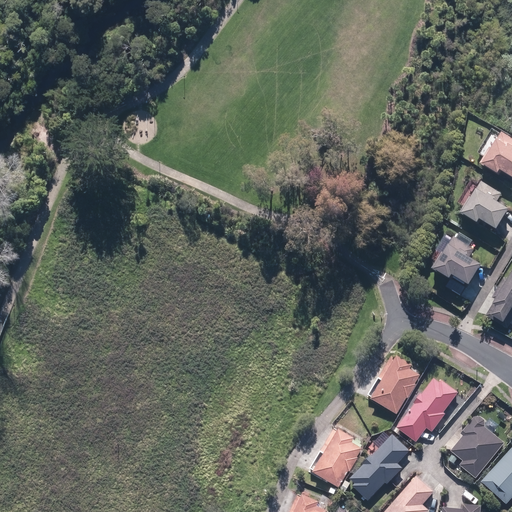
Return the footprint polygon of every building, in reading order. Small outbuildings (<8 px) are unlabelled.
[(511,140),(497,132),(476,167),(494,178),(497,173),(511,181),(511,140)] [(479,182),(469,198),(468,197),(458,214),(475,224),(478,219),(495,230),(507,209),(495,202),(499,194),(479,182)] [(473,251),(451,237),(441,254),(440,253),(430,269),(447,280),(450,276),(466,285),(479,265),(468,259),(473,251)] [(511,264),(482,316),(501,327),(511,307),(511,264)] [(411,365),(396,356),(393,359),(391,357),(377,379),(381,381),(370,399),(396,414),(406,398),(414,385),(413,384),(418,375),(408,369),(411,365)] [(397,429),(416,443),(426,429),(431,433),(445,415),(442,413),(457,393),(440,380),(438,383),(433,379),(421,395),(420,394),(412,404),(414,405),(397,429)] [(460,466),(475,478),(504,443),(484,427),(484,420),(480,417),(474,418),(461,434),(463,436),(451,452),(463,462),(460,466)] [(354,438),(338,429),(337,430),(334,428),(321,451),(324,452),(313,472),(338,487),(348,471),(349,471),(357,458),(356,457),(361,448),(351,442),(354,438)] [(352,487),(367,501),(385,483),(387,485),(402,469),(397,464),(409,452),(392,435),(372,456),(370,455),(362,464),(363,465),(350,479),(355,484),(352,487)] [(511,448),(480,483),(504,506),(511,497),(511,448)] [(448,460),(453,464),(457,458),(452,454),(448,460)] [(385,511),(426,511),(428,511),(422,506),(433,492),(416,477),(385,511)] [(325,511),(327,510),(316,506),(318,501),(302,494),(300,497),(297,496),(290,511),(325,511)]
